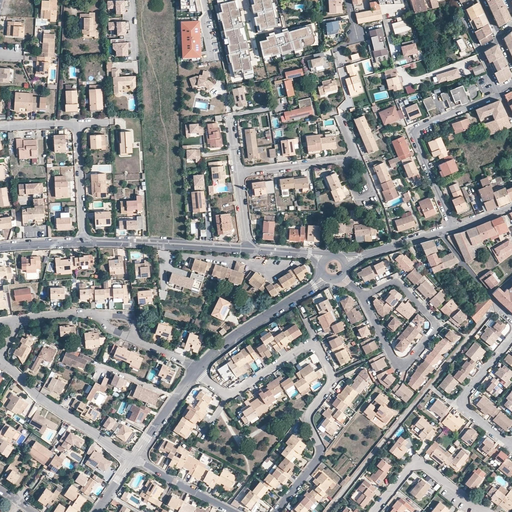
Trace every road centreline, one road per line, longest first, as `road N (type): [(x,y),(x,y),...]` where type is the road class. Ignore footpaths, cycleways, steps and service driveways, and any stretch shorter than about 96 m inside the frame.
road 1 (residential): [(227,396),(302,347),(320,353),(332,376),(307,418),(318,457),(275,511)]
road 2 (residential): [(199,367),(116,333),(99,315),(8,324),(0,340)]
road 3 (residential): [(453,229),(414,128),(500,93)]
road 4 (residential): [(362,297),(392,359),(405,362),(436,324),(390,283)]
road 5 (residential): [(83,242),(248,249)]
road 6 (residential): [(0,362),(132,459)]
road 7 (residential): [(511,336),(458,407),(508,447),(511,441)]
road 8 (residential): [(375,511),(410,467),(426,468),(491,511)]
road 9 (residential): [(313,285),(226,340),(199,367)]
